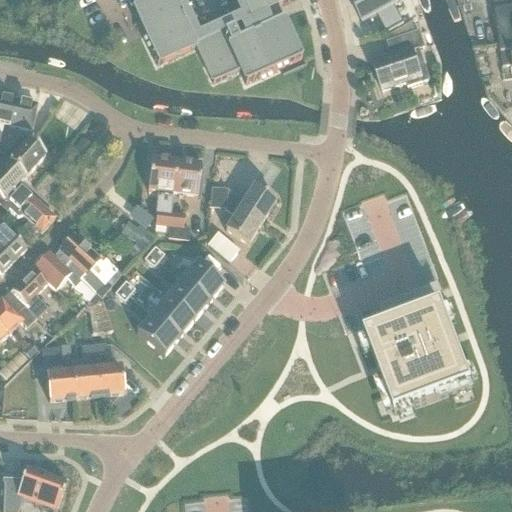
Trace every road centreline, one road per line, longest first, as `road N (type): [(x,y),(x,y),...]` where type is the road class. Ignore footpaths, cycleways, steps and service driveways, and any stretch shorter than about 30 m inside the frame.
road 1 (unclassified): [(130,460),(302,256),(333,156)]
road 2 (residential): [(125,133),(333,156)]
road 3 (residential): [(125,133),(109,183),(0,286)]
road 4 (unclassified): [(333,156),(341,79),(325,0)]
road 5 (residential): [(0,75),(61,89),(125,133)]
road 6 (residential): [(130,460),(100,445),(0,439)]
